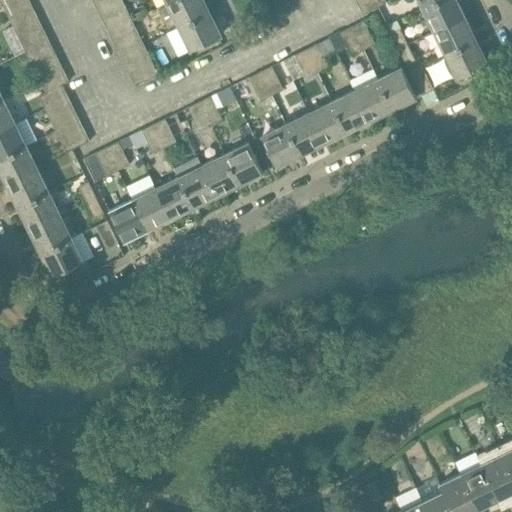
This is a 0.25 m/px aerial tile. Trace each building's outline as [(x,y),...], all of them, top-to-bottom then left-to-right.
[(7,14),(31,3),(29,0),(7,0),(2,3),(7,14)] [(102,17),(125,6),(122,0),(108,0),(97,6),(102,17)] [(179,26),(210,11),(204,0),(173,0),(168,3),(179,26)] [(386,2),(385,0),(361,0),(358,2),(363,13),(386,2)] [(457,0),(438,0),(424,7),(435,30),(465,15),(457,0)] [(13,25),(36,14),(31,3),(7,14),(13,25)] [(107,28),(131,17),(125,6),(102,17),(107,28)] [(210,11),(179,26),(191,49),(221,34),(210,11)] [(42,25),(36,14),(13,25),(18,36),(42,25)] [(435,30),(446,53),(476,38),(465,15),(435,30)] [(107,28),(113,39),(136,28),(131,17),(107,28)] [(352,26),(364,49),(375,43),(364,20),(352,26)] [(24,47),(47,36),(42,25),(18,36),(24,47)] [(330,37),(336,49),(347,44),(352,55),(364,49),(352,26),(330,37)] [(391,32),(399,48),(407,44),(400,27),(391,32)] [(118,51),(142,39),(136,28),(113,39),(118,51)] [(52,47),(47,36),(24,47),(29,59),(52,47)] [(476,38),(446,53),(458,77),(488,62),(476,38)] [(118,51),(124,62),(147,50),(142,39),(118,51)] [(318,43),(306,48),(318,72),(329,66),(318,43)] [(415,59),(407,44),(399,48),(406,63),(415,59)] [(35,70),(58,58),(52,47),(29,59),(35,70)] [(318,72),(306,48),(295,54),(306,77),(318,72)] [(129,73),(152,62),(147,50),(124,62),(129,73)] [(58,58),(35,70),(40,81),(63,69),(58,58)] [(158,73),(152,62),(129,73),(135,85),(158,73)] [(260,71),(272,94),(283,89),(272,65),(260,71)] [(434,88),(422,65),(410,71),(422,94),(434,88)] [(378,77),(393,108),(416,97),(401,66),(378,77)] [(46,92),(62,84),(69,81),(63,69),(40,81),(46,92)] [(0,100),(12,95),(0,71),(0,100)] [(260,100),(272,94),(260,71),(249,77),(260,100)] [(355,88),(370,120),(393,108),(378,77),(355,88)] [(68,96),(62,84),(46,92),(39,96),(45,107),(68,96)] [(347,131),(370,120),(355,88),(331,100),(347,131)] [(12,95),(0,100),(0,129),(15,122),(4,99),(12,95)] [(211,95),(199,101),(211,124),(222,119),(211,95)] [(73,107),(68,96),(45,107),(50,118),(73,107)] [(324,142),(347,131),(331,100),(308,111),(324,142)] [(199,130),(211,124),(199,101),(188,106),(199,130)] [(55,129),(79,118),(73,107),(50,118),(55,129)] [(285,122),(301,154),(324,142),(308,111),(285,122)] [(84,129),(79,118),(55,129),(61,140),(84,129)] [(165,118),(153,124),(164,147),(176,141),(165,118)] [(0,157),(27,145),(15,122),(0,129),(0,157)] [(301,154),(285,122),(262,134),(277,165),(301,154)] [(164,147),(153,124),(142,129),(153,152),(164,147)] [(90,140),(84,129),(61,140),(67,151),(90,140)] [(118,141),(107,146),(118,169),(130,164),(118,141)] [(248,141),(224,152),(240,183),(263,172),(248,141)] [(0,167),(7,183),(38,168),(27,145),(0,157),(0,167)] [(118,169),(107,146),(96,152),(107,175),(118,169)] [(201,164),(217,195),(240,183),(224,152),(201,164)] [(194,206),(217,195),(201,164),(198,156),(175,167),(178,175),(194,206)] [(19,206),(49,191),(38,168),(7,183),(19,206)] [(171,217),(194,206),(178,175),(155,186),(171,217)] [(87,201),(95,197),(88,181),(79,185),(87,201)] [(171,217),(155,186),(132,198),(147,229),(171,217)] [(60,214),(49,191),(19,206),(30,229),(60,214)] [(103,212),(95,197),(87,201),(95,217),(103,212)] [(124,240),(147,229),(132,198),(109,209),(124,240)] [(60,214),(30,229),(41,252),(85,231),(84,230),(71,236),(60,214)] [(118,243),(107,220),(95,225),(107,248),(118,243)] [(41,252),(53,275),(68,268),(74,280),(89,272),(83,260),(96,254),(85,231),(72,237),(41,252)] [(511,447),(502,452),(511,473),(511,447)] [(499,498),(511,491),(511,473),(502,452),(481,462),(499,498)] [(478,508),(499,498),(481,462),(461,472),(478,508)] [(461,472),(440,482),(439,483),(443,489),(454,511),(469,511),(478,508),(461,472)] [(422,499),(428,511),(454,511),(443,489),(439,483),(440,482),(439,483),(442,489),(422,499)] [(378,511),(365,484),(352,491),(362,511),(378,511)] [(428,511),(422,499),(402,509),(403,511),(428,511)]
